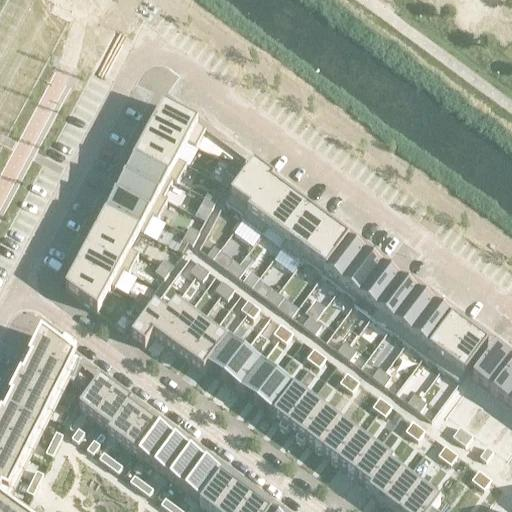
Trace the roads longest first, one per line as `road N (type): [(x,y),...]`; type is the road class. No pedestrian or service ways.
road 1 (residential): [(137,61),(145,47),(164,54),(511,309)]
road 2 (residential): [(316,511),(13,290)]
road 3 (residential): [(13,290),(137,61)]
road 4 (residential): [(43,0),(37,11),(137,61)]
